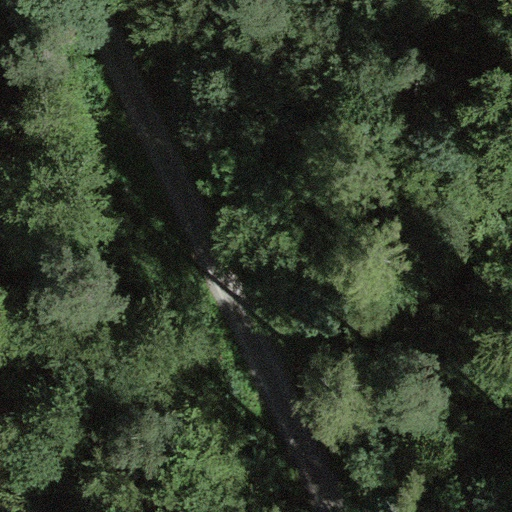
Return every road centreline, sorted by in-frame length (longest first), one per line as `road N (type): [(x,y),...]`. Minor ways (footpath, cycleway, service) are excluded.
road 1 (track): [(95,0),(278,367),(339,511)]
road 2 (track): [(278,367),(438,302),(483,210),(489,0)]
